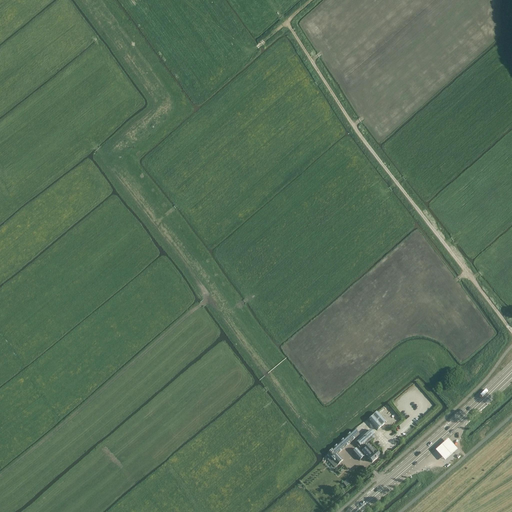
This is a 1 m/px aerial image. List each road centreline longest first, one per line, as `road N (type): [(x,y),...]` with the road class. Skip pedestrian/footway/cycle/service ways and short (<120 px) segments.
road 1 (track): [(311,0),(287,23),(376,157),(511,330)]
road 2 (track): [(0,478),(206,296),(273,383),(267,387)]
road 3 (secondary): [(511,366),(358,508)]
road 4 (track): [(296,383),(321,374),(423,284),(468,275)]
road 5 (secondary): [(358,508),(511,375)]
road 6 (track): [(6,168),(94,146),(156,226)]
road 7 (track): [(206,296),(156,226),(189,197)]
road 8 (track): [(188,0),(256,47),(287,23),(282,18)]
road 9 (track): [(171,465),(267,387)]
